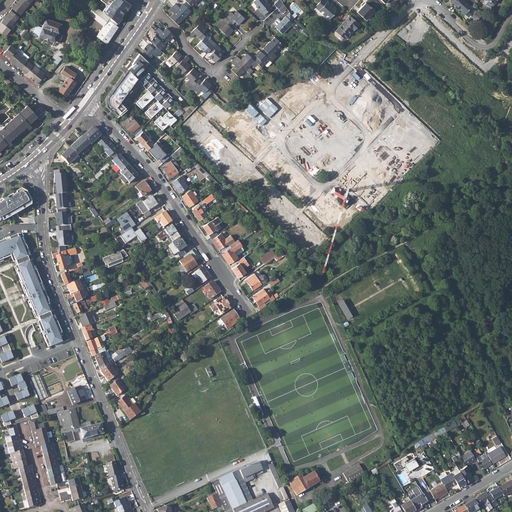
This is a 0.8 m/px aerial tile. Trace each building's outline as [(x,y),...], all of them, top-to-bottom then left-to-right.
[(24,9),(29,3),(25,0),(15,0),(14,1),(24,9)] [(130,4),(124,0),(100,0),(108,5),(103,12),(116,23),(117,24),(121,17),(120,16),(124,11),(125,12),(130,4)] [(269,4),(264,0),(252,0),(252,1),(258,8),(257,8),(260,12),(260,11),(263,14),(270,8),(268,5),(269,4)] [(319,0),(314,6),(328,19),(336,10),(327,1),(327,0),(326,0),(319,0)] [(459,11),(464,15),(467,12),(468,5),(465,2),(465,1),(464,0),(455,0),(452,4),(455,7),(456,6),(460,9),(459,11)] [(19,15),(24,9),(14,1),(10,7),(19,15)] [(294,2),(289,7),(299,15),(303,11),(294,2)] [(172,6),(184,17),(191,10),(183,3),(180,7),(175,3),(172,6)] [(281,12),(287,8),(283,3),(277,7),(281,12)] [(358,12),(366,20),(374,11),(366,3),(358,12)] [(88,13),(102,25),(109,18),(94,6),(88,13)] [(170,17),(177,24),(184,17),(172,6),(170,9),(173,13),(170,17)] [(18,17),(10,10),(8,13),(6,12),(4,15),(13,22),(18,17)] [(224,16),(231,22),(233,20),(234,21),(238,24),(244,17),(236,10),(233,13),(230,11),(224,16)] [(275,26),(282,33),(293,22),(292,22),(295,19),(289,12),(286,16),(285,15),(275,26)] [(471,16),(476,21),(480,16),(475,12),(471,16)] [(9,28),(13,22),(4,15),(2,18),(3,19),(1,22),(9,28)] [(233,29),(230,26),(228,25),(231,22),(224,16),(219,22),(221,24),(218,28),(227,35),(233,29)] [(340,33),(344,37),(347,35),(347,36),(352,30),(353,31),(359,25),(349,16),(335,32),(339,35),(340,33)] [(62,24),(45,18),(42,27),(35,25),(33,32),(35,33),(38,36),(55,42),(59,43),(62,35),(58,34),(62,24)] [(106,44),(118,27),(117,26),(116,26),(117,24),(116,23),(114,25),(108,20),(96,36),(106,44)] [(0,31),(5,35),(10,30),(9,28),(1,22),(0,22),(0,31)] [(199,22),(188,34),(191,37),(195,33),(201,39),(203,36),(208,31),(199,22)] [(19,33),(22,36),(27,30),(24,27),(19,33)] [(166,40),(167,42),(174,35),(166,27),(163,31),(159,27),(155,31),(159,34),(166,40)] [(155,45),(160,50),(165,44),(163,43),(166,40),(159,34),(157,37),(156,36),(154,39),(152,37),(150,40),(153,44),(155,45)] [(203,51),(206,48),(207,46),(210,48),(214,44),(209,38),(207,40),(203,36),(201,39),(196,44),(203,51)] [(274,52),(277,49),(282,43),(275,36),(262,47),(266,50),(267,51),(264,54),(269,58),(271,60),(276,54),(274,52)] [(143,51),(148,56),(150,57),(153,54),(156,57),(161,51),(160,50),(155,45),(152,47),(151,46),(148,43),(142,50),(143,51)] [(9,46),(6,44),(2,48),(5,51),(3,53),(6,55),(5,57),(8,59),(15,51),(16,50),(10,45),(9,46)] [(214,44),(210,48),(213,51),(211,53),(208,56),(214,61),(217,59),(222,54),(218,51),(220,49),(214,44)] [(259,49),(256,52),(257,53),(255,55),(256,56),(253,59),(254,60),(257,62),(261,66),(264,63),(269,58),(264,54),(263,53),(259,49)] [(174,63),(177,65),(182,60),(180,57),(180,56),(178,54),(179,53),(176,50),(167,60),(172,65),(174,63)] [(20,56),(15,51),(8,59),(11,61),(10,63),(13,65),(20,56)] [(148,56),(143,51),(140,55),(145,59),(148,56)] [(236,55),(233,58),(245,69),(251,63),(254,66),(257,62),(254,60),(253,59),(246,52),(240,58),(236,55)] [(23,53),(20,56),(13,65),(16,67),(17,66),(20,68),(26,60),(29,57),(23,53)] [(140,55),(139,54),(132,64),(133,65),(128,69),(135,77),(145,67),(144,66),(148,62),(145,59),(140,55)] [(175,67),(183,73),(190,66),(186,62),(190,58),(186,55),(182,60),(177,65),(175,67)] [(231,68),(238,76),(245,69),(233,58),(230,61),(234,65),(231,68)] [(32,65),(26,60),(20,68),(23,71),(22,72),(25,75),(32,65)] [(39,70),(33,65),(32,65),(25,75),(31,79),(39,70)] [(76,74),(65,66),(60,73),(67,78),(58,91),(66,96),(75,82),(72,80),(76,74)] [(193,86),(198,81),(195,78),(196,77),(199,74),(193,68),(185,75),(189,79),(187,81),(189,83),(187,85),(191,88),(192,86),(193,86)] [(135,77),(128,69),(107,98),(107,107),(111,111),(112,110),(119,117),(128,108),(122,102),(139,81),(135,77)] [(45,74),(39,70),(31,79),(36,84),(45,74)] [(148,73),(139,82),(143,86),(148,82),(151,85),(147,89),(149,92),(150,93),(155,89),(158,93),(154,97),(155,97),(158,101),(162,97),(166,101),(161,105),(164,107),(165,109),(169,105),(170,106),(174,102),(172,100),(173,99),(168,93),(167,94),(165,92),(166,91),(161,86),(160,86),(158,84),(158,83),(153,78),(152,79),(150,76),(151,76),(148,73)] [(193,86),(192,86),(198,92),(200,90),(204,93),(203,94),(206,97),(212,91),(208,88),(209,87),(212,85),(205,78),(202,81),(201,83),(198,80),(198,81),(193,86)] [(300,84),(283,102),(289,109),(281,118),(287,124),(317,92),(308,84),(300,84)] [(369,86),(354,102),(377,124),(393,108),(369,86)] [(150,93),(149,92),(135,103),(141,109),(155,97),(154,97),(150,93)] [(158,101),(145,113),(150,118),(164,107),(161,105),(158,101)] [(326,101),(298,130),(328,159),(336,167),(364,137),(326,101)] [(39,119),(47,112),(39,105),(32,112),(27,105),(0,129),(0,154),(1,154),(0,152),(0,149),(7,144),(7,145),(9,146),(17,139),(15,136),(20,131),(23,134),(31,127),(29,125),(29,124),(36,117),(37,118),(39,119)] [(162,117),(168,124),(169,125),(176,119),(169,112),(162,117)] [(403,113),(383,134),(416,165),(436,145),(403,113)] [(224,128),(252,155),(266,141),(237,114),(224,128)] [(122,122),(131,133),(139,126),(129,115),(122,122)] [(161,129),(168,124),(162,117),(161,116),(154,122),(161,129)] [(29,124),(29,125),(37,118),(36,117),(29,124)] [(90,143),(90,144),(101,135),(93,127),(83,136),(90,143)] [(328,159),(298,130),(291,137),(296,150),(305,159),(321,166),(328,159)] [(136,138),(147,150),(153,145),(149,140),(149,139),(143,132),(136,138)] [(166,133),(164,135),(170,141),(172,140),(166,133)] [(70,148),(77,155),(90,143),(83,136),(70,148)] [(361,159),(393,189),(414,168),(382,137),(361,159)] [(103,139),(97,143),(102,149),(102,150),(109,158),(116,151),(109,143),(108,144),(103,139)] [(149,153),(158,162),(165,155),(167,153),(162,147),(165,145),(161,141),(156,145),(157,146),(149,153)] [(171,150),(174,153),(180,147),(177,144),(171,150)] [(170,156),(174,160),(184,151),(180,147),(174,153),(170,156)] [(61,156),(68,165),(78,156),(77,155),(70,148),(61,156)] [(314,186),(276,149),(260,165),(299,202),(314,186)] [(112,161),(121,171),(128,165),(119,155),(112,161)] [(162,168),(170,178),(181,170),(176,161),(172,164),(171,162),(162,168)] [(195,168),(206,177),(207,176),(209,175),(196,162),(185,170),(187,173),(195,168)] [(391,192),(359,162),(343,178),(343,177),(337,184),(362,208),(369,215),(391,192)] [(128,181),(129,183),(138,176),(128,165),(121,171),(120,172),(122,175),(128,181)] [(55,183),(65,182),(65,173),(63,174),(63,169),(54,170),(54,174),(54,180),(53,180),(53,183),(55,183)] [(100,171),(94,176),(97,179),(102,174),(100,171)] [(209,175),(207,176),(220,189),(223,187),(209,175)] [(188,187),(184,181),(181,177),(173,182),(180,193),(188,187)] [(135,187),(139,192),(142,197),(150,191),(143,181),(135,187)] [(66,193),(65,182),(55,183),(55,188),(53,188),(53,194),(55,194),(66,193)] [(206,215),(203,210),(200,206),(203,204),(205,202),(206,203),(214,197),(214,196),(221,191),(220,189),(191,209),(199,221),(206,215)] [(0,218),(1,218),(3,222),(24,210),(23,208),(31,202),(26,192),(21,190),(0,202),(0,218)] [(198,201),(195,196),(193,193),(191,190),(182,197),(189,207),(198,201)] [(55,194),(57,209),(57,213),(65,212),(65,208),(68,207),(66,193),(55,194)] [(347,217),(322,193),(308,208),(333,232),(333,231),(336,234),(350,220),(347,218),(347,217)] [(148,211),(157,205),(151,196),(143,202),(141,200),(136,204),(143,215),(143,214),(148,211)] [(165,211),(154,219),(157,223),(159,221),(163,227),(172,222),(165,211)] [(67,225),(65,212),(57,213),(54,213),(54,218),(56,218),(57,226),(56,227),(57,232),(68,231),(71,231),(70,225),(67,225)] [(125,232),(131,228),(135,226),(126,213),(116,219),(125,232)] [(203,226),(210,237),(217,233),(222,229),(218,224),(221,221),(218,216),(203,226)] [(105,225),(107,228),(116,222),(114,219),(105,225)] [(171,225),(164,230),(156,235),(160,240),(166,236),(168,240),(170,238),(172,242),(179,238),(180,237),(171,225)] [(124,233),(120,236),(125,244),(136,236),(141,243),(146,239),(139,229),(134,232),(131,228),(125,232),(124,233)] [(57,237),(59,253),(62,252),(65,251),(66,251),(65,247),(69,246),(69,242),(72,241),(73,240),(72,235),(71,234),(68,234),(68,231),(57,232),(55,233),(55,237),(57,237)] [(242,237),(243,239),(253,233),(251,231),(242,237)] [(219,235),(217,233),(210,237),(220,252),(235,242),(231,235),(225,239),(221,233),(219,235)] [(16,262),(27,257),(29,256),(28,253),(29,253),(26,245),(25,246),(22,239),(24,238),(22,234),(18,234),(9,238),(10,239),(6,241),(6,240),(0,241),(0,260),(12,256),(15,262),(16,262)] [(183,249),(186,247),(181,239),(180,240),(179,238),(172,242),(167,246),(173,255),(177,253),(183,249)] [(229,264),(233,261),(238,258),(238,257),(234,252),(242,246),(238,240),(235,242),(220,252),(229,264)] [(183,249),(177,253),(180,258),(186,254),(183,249)] [(123,250),(102,258),(105,265),(107,264),(108,268),(123,262),(121,258),(127,255),(123,250)] [(55,254),(60,271),(66,270),(65,266),(70,265),(68,257),(67,257),(65,251),(62,252),(59,253),(55,254)] [(261,259),(264,264),(274,257),(276,256),(272,251),(261,259)] [(276,256),(274,257),(277,261),(284,256),(284,255),(282,252),(276,256)] [(244,253),(238,257),(238,258),(233,261),(234,263),(244,257),(246,256),(244,253)] [(180,262),(187,272),(196,266),(189,255),(180,262)] [(17,266),(29,261),(28,258),(27,257),(16,262),(16,263),(17,266)] [(232,268),(238,278),(246,273),(243,269),(249,265),(244,257),(234,263),(231,266),(232,268)] [(38,317),(50,312),(52,311),(49,305),(47,302),(49,301),(44,291),(43,291),(42,288),(40,284),(41,284),(36,270),(35,270),(33,267),(31,261),(29,261),(17,266),(18,270),(16,270),(22,284),(23,284),(26,291),(25,291),(28,297),(25,298),(23,295),(22,295),(25,302),(26,301),(26,300),(28,299),(29,301),(30,301),(31,304),(30,304),(34,314),(36,314),(38,317)] [(135,268),(137,270),(145,265),(143,262),(135,268)] [(81,270),(80,267),(78,268),(70,271),(61,275),(65,286),(66,285),(75,282),(73,278),(75,278),(73,274),(79,272),(79,270),(81,270)] [(203,267),(194,273),(197,277),(201,283),(210,277),(203,267)] [(246,280),(253,290),(265,282),(266,280),(267,278),(264,276),(261,276),(257,278),(254,274),(246,280)] [(174,284),(176,286),(181,283),(186,280),(184,277),(174,284)] [(267,283),(270,287),(278,281),(275,278),(267,283)] [(66,285),(70,295),(82,290),(78,280),(75,282),(66,285)] [(146,282),(155,296),(158,295),(148,280),(146,282)] [(92,286),(93,290),(107,285),(106,281),(92,286)] [(207,296),(210,299),(220,292),(213,281),(204,288),(209,295),(207,296)] [(80,299),(85,297),(83,294),(86,293),(91,291),(91,289),(92,288),(91,286),(82,290),(70,295),(67,296),(68,299),(74,297),(76,302),(81,300),(80,299)] [(264,289),(252,297),(259,306),(257,307),(260,310),(266,305),(264,303),(270,299),(272,301),(275,299),(269,290),(266,292),(264,289)] [(95,296),(91,297),(87,299),(73,305),(77,316),(78,316),(83,314),(82,311),(83,310),(83,309),(86,308),(85,305),(97,300),(95,296)] [(223,297),(210,306),(213,311),(218,308),(222,315),(232,308),(226,300),(225,301),(223,297)] [(170,308),(172,312),(185,304),(182,299),(170,308)] [(347,319),(353,316),(343,299),(338,302),(347,319)] [(188,308),(185,304),(172,312),(178,320),(189,313),(191,315),(198,310),(194,304),(188,308)] [(224,325),(227,329),(231,326),(240,320),(233,310),(220,319),(220,320),(224,325)] [(81,324),(82,328),(91,324),(94,323),(90,311),(89,311),(83,314),(78,316),(81,324)] [(51,316),(50,312),(38,317),(40,321),(51,316)] [(100,320),(101,323),(117,316),(116,314),(100,320)] [(53,316),(51,316),(40,321),(39,322),(41,325),(39,325),(46,343),(48,342),(50,346),(62,341),(60,337),(62,336),(60,333),(61,333),(56,318),(55,319),(53,316)] [(93,329),(91,324),(82,328),(81,328),(86,340),(96,336),(97,335),(94,329),(93,329)] [(87,342),(93,356),(94,356),(104,351),(106,351),(100,336),(87,342)] [(3,350),(9,347),(8,344),(6,344),(3,337),(0,338),(0,347),(2,346),(3,350)] [(183,348),(188,358),(194,353),(187,338),(183,341),(181,343),(183,348)] [(11,351),(9,347),(3,350),(5,353),(0,355),(0,358),(2,363),(13,359),(10,351),(11,351)] [(113,359),(115,361),(118,359),(118,360),(127,354),(127,355),(132,351),(129,347),(113,359)] [(179,351),(183,362),(188,358),(183,348),(179,351)] [(94,356),(99,368),(108,362),(108,361),(104,351),(94,356)] [(122,370),(119,372),(117,374),(115,371),(113,369),(104,376),(109,383),(116,378),(123,372),(137,362),(135,359),(122,369),(122,370)] [(113,369),(112,367),(110,364),(108,362),(99,368),(101,370),(101,371),(104,376),(113,369)] [(109,385),(118,398),(123,394),(126,391),(123,387),(118,380),(125,375),(123,372),(116,378),(117,380),(109,385)] [(19,387),(25,384),(23,381),(20,374),(9,378),(12,386),(17,384),(19,387)] [(40,374),(32,377),(39,399),(47,397),(40,374)] [(26,388),(25,384),(19,387),(20,391),(15,393),(18,400),(29,396),(26,389),(26,388)] [(67,391),(73,405),(86,400),(80,386),(67,391)] [(118,398),(115,400),(124,411),(132,406),(133,404),(134,404),(135,403),(133,399),(124,396),(123,394),(118,398)] [(0,398),(0,407),(9,404),(5,396),(0,399),(0,398)] [(124,411),(130,420),(140,412),(134,404),(133,404),(132,406),(124,411)] [(30,415),(32,419),(37,418),(39,417),(36,412),(33,405),(22,410),(25,417),(30,415)] [(74,441),(71,432),(71,431),(79,428),(79,430),(82,439),(103,433),(100,424),(91,426),(90,422),(78,425),(75,414),(79,413),(78,409),(74,409),(74,408),(57,413),(62,433),(63,433),(66,443),(74,441)] [(8,425),(11,424),(9,420),(15,418),(12,411),(1,415),(4,422),(3,423),(4,426),(8,425)] [(443,427),(446,431),(456,425),(453,421),(443,427)] [(31,427),(33,436),(46,433),(45,428),(40,429),(39,425),(31,427)] [(5,437),(6,442),(20,439),(17,430),(10,432),(11,436),(5,437)] [(429,435),(432,440),(438,436),(436,431),(429,435)] [(34,441),(48,438),(52,437),(50,432),(46,433),(33,436),(34,441)] [(492,438),(496,445),(501,442),(497,435),(492,438)] [(36,447),(41,445),(49,443),(48,438),(34,441),(36,447)] [(6,442),(8,448),(21,444),(20,439),(6,442)] [(42,454),(43,453),(55,450),(54,447),(53,442),(49,443),(41,445),(42,449),(41,450),(42,454)] [(9,453),(10,453),(22,450),(21,444),(8,448),(9,453)] [(487,453),(493,463),(505,456),(499,446),(487,453)] [(10,453),(12,461),(25,457),(24,454),(23,454),(22,450),(10,453)] [(43,458),(44,461),(57,458),(55,450),(43,453),(44,457),(43,458)] [(461,456),(466,465),(475,460),(470,451),(461,456)] [(105,457),(107,463),(115,461),(113,455),(105,457)] [(482,469),(492,463),(487,457),(484,459),(481,460),(478,455),(475,457),(482,469)] [(413,471),(422,466),(426,473),(434,468),(430,461),(426,456),(419,460),(416,456),(409,460),(406,456),(393,463),(397,470),(405,465),(408,471),(411,469),(413,471)] [(14,469),(18,468),(26,466),(25,461),(26,461),(25,457),(12,461),(14,469)] [(46,465),(47,469),(59,466),(57,458),(44,461),(44,465),(46,465)] [(105,464),(109,477),(110,477),(120,474),(118,470),(115,461),(107,463),(105,464)] [(222,506),(224,510),(224,511),(263,511),(273,508),(267,494),(252,500),(244,483),(253,479),(251,474),(262,470),(258,462),(239,471),(238,470),(211,482),(216,494),(222,506)] [(274,481),(278,488),(282,486),(271,463),(267,465),(272,476),(273,476),(275,481),(274,481)] [(18,468),(20,475),(32,472),(32,471),(31,468),(32,468),(31,464),(26,466),(18,468)] [(342,473),(348,483),(364,473),(358,464),(346,471),(342,473)] [(47,473),(48,477),(61,474),(59,466),(47,469),(48,473),(47,473)] [(460,469),(459,470),(460,471),(466,482),(473,478),(468,470),(463,473),(462,472),(460,469)] [(466,482),(460,471),(453,476),(457,483),(459,486),(466,482)] [(20,475),(22,483),(34,480),(35,480),(35,476),(34,477),(32,472),(20,475)] [(288,482),(296,495),(319,482),(313,472),(302,478),(300,475),(288,482)] [(443,484),(446,489),(452,485),(452,486),(457,483),(453,476),(451,473),(447,475),(441,479),(442,482),(443,484)] [(51,485),(56,483),(63,482),(61,474),(48,477),(48,479),(48,481),(50,481),(51,485)] [(110,477),(113,491),(123,488),(120,480),(122,480),(120,474),(110,477)] [(68,484),(69,487),(80,485),(78,478),(67,481),(68,484)] [(22,483),(25,491),(36,488),(37,488),(37,484),(35,484),(34,480),(22,483)] [(511,480),(510,481),(498,488),(502,494),(504,497),(511,492),(511,491),(511,480)] [(429,490),(435,499),(443,494),(443,495),(448,492),(446,489),(443,484),(442,482),(429,490)] [(337,490),(339,493),(350,487),(348,483),(337,490)] [(69,487),(71,494),(82,491),(80,485),(69,487)] [(413,498),(409,501),(415,510),(416,511),(422,507),(421,505),(427,501),(422,493),(421,494),(417,487),(412,490),(414,494),(411,495),(413,498)] [(25,491),(27,499),(40,496),(39,493),(39,492),(38,492),(36,488),(25,491)] [(498,488),(487,495),(490,500),(491,501),(494,508),(497,506),(493,500),(496,498),(497,500),(499,500),(504,497),(502,494),(498,488)] [(83,498),(82,491),(71,494),(71,497),(72,501),(83,498)] [(486,493),(477,498),(481,505),(485,502),(490,510),(494,508),(491,501),(490,500),(487,495),(486,493)] [(207,498),(213,510),(217,508),(222,506),(216,494),(207,498)] [(40,499),(40,496),(27,499),(29,507),(41,504),(39,500),(40,499)] [(116,507),(117,506),(128,502),(127,499),(126,496),(116,500),(115,497),(107,500),(109,503),(113,502),(116,507)] [(294,511),(289,500),(278,505),(280,511),(294,511)] [(389,511),(400,511),(400,510),(395,500),(390,503),(394,508),(389,511)] [(467,511),(473,511),(479,508),(474,500),(464,505),(467,511)] [(117,506),(118,511),(124,511),(131,509),(129,505),(130,505),(129,501),(128,502),(117,506)] [(401,506),(404,511),(412,511),(415,510),(409,501),(401,506)] [(313,511),(317,510),(313,503),(302,510),(303,511),(307,511),(309,511),(313,511)] [(371,511),(366,503),(361,505),(365,511),(371,511)]
